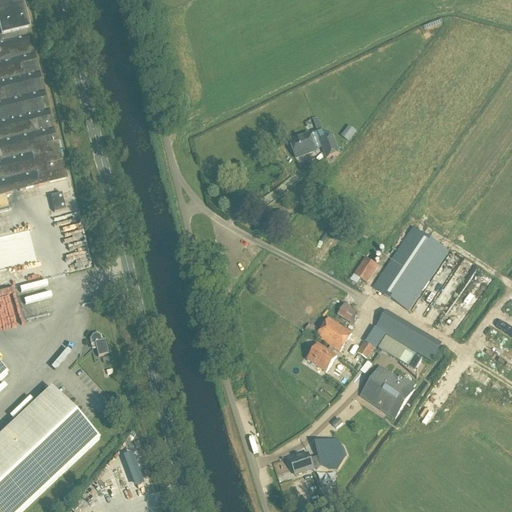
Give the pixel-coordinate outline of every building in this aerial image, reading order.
[(0,0),(0,196),(6,195),(66,180),(21,0),(0,0)] [(357,132),(349,126),(341,137),(349,142),(357,132)] [(309,136),(289,143),(296,160),(315,152),(309,136)] [(326,160),(334,157),(341,155),(334,137),(319,143),(326,160)] [(61,193),(49,196),(54,213),(65,210),(61,193)] [(0,210),(9,208),(6,195),(0,196),(0,210)] [(284,224),(289,217),(281,211),(276,219),(284,224)] [(449,252),(413,228),(373,289),(409,313),(449,252)] [(365,259),(355,276),(368,285),(379,268),(365,259)] [(447,334),(463,312),(450,302),(434,324),(447,334)] [(386,314),(376,329),(387,336),(431,363),(441,348),(386,314)] [(353,335),(329,319),(316,338),(340,354),(353,335)] [(314,340),(320,331),(311,325),(306,334),(314,340)] [(92,336),(90,340),(91,346),(95,345),(98,358),(108,355),(104,341),(101,342),(100,337),(96,335),(92,336)] [(379,350),(408,368),(416,356),(386,337),(379,350)] [(367,361),(374,350),(364,343),(357,354),(367,361)] [(326,374),(337,358),(318,345),(307,362),(326,374)] [(16,377),(37,358),(32,354),(12,373),(16,377)] [(390,417),(395,421),(415,391),(414,389),(416,386),(405,378),(402,382),(380,367),(360,398),(390,417)] [(0,392),(8,386),(4,381),(0,383),(0,392)] [(50,389),(0,436),(0,511),(21,511),(99,440),(50,389)] [(337,430),(343,424),(339,420),(333,426),(337,430)] [(308,455),(290,461),(293,469),(293,471),(294,474),(295,475),(296,477),(314,471),(313,470),(321,468),(329,465),(332,468),(343,452),(327,441),(323,441),(314,454),(317,460),(315,460),(310,462),(308,455)]
